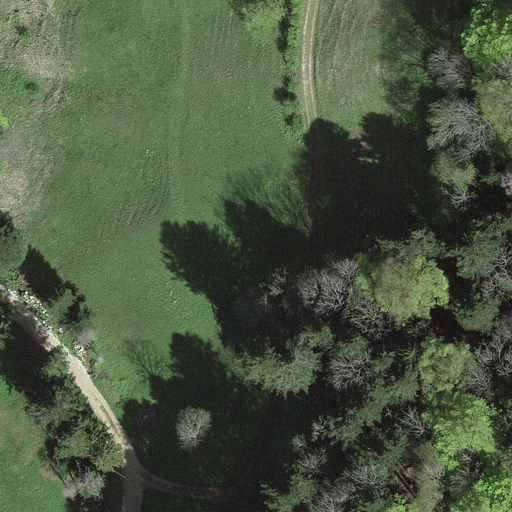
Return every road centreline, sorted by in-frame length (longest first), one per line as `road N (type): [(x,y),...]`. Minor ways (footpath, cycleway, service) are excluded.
road 1 (track): [(315,0),(305,34),(311,280),(260,441),(241,489),(222,497),(132,482)]
road 2 (track): [(0,303),(99,401),(129,458),(132,482)]
